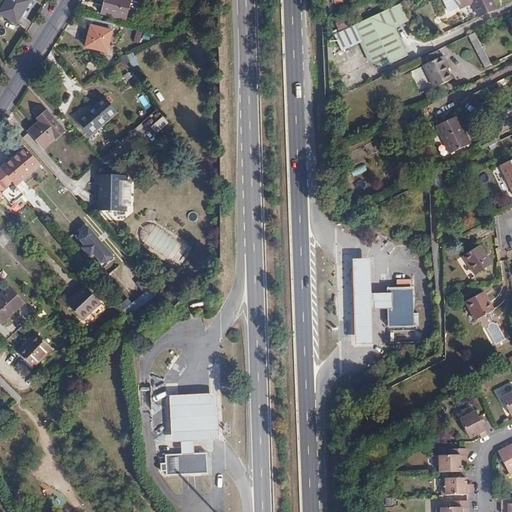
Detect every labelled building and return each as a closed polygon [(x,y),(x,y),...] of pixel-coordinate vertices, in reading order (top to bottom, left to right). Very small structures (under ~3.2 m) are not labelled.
[(30,0),(7,0),(0,12),(0,13),(17,23),(30,0)] [(124,17),(127,0),(104,0),(101,11),(124,17)] [(498,11),(492,0),(459,0),(463,10),(475,5),(481,19),(498,11)] [(403,4),(372,18),(356,26),(335,36),(342,53),(361,44),(370,63),(382,68),(409,56),(396,28),(411,20),(403,4)] [(107,52),(114,22),(94,17),(86,47),(107,52)] [(137,31),(135,42),(141,43),(143,33),(137,31)] [(484,68),(490,65),(476,35),(469,38),(484,68)] [(452,80),(441,58),(424,66),(435,88),(452,80)] [(499,102),(491,86),(473,94),(481,111),(499,102)] [(117,113),(105,99),(100,104),(97,104),(94,108),(94,109),(78,123),(91,137),(117,113)] [(30,132),(44,148),(64,131),(47,112),(39,120),(41,122),(30,132)] [(164,117),(152,127),(157,134),(170,124),(164,117)] [(470,144),(457,117),(438,126),(451,154),(470,144)] [(32,146),(37,140),(28,133),(24,139),(32,146)] [(20,183),(39,167),(28,154),(21,159),(18,155),(6,165),(20,183)] [(511,158),(499,165),(511,192),(511,158)] [(124,208),(126,173),(94,171),(92,207),(124,208)] [(0,194),(8,187),(0,177),(0,194)] [(24,194),(44,218),(53,210),(33,187),(24,194)] [(11,224),(17,219),(6,209),(1,214),(11,224)] [(74,234),(94,259),(96,257),(106,268),(117,258),(87,222),(74,234)] [(145,244),(180,266),(191,248),(156,227),(145,244)] [(15,238),(6,228),(1,232),(11,242),(15,238)] [(492,263),(479,246),(463,257),(476,275),(492,263)] [(392,306),(392,289),(380,289),(376,289),(375,277),(375,254),(357,254),(358,289),(359,312),(359,329),(360,339),(378,339),(377,316),(377,305),(381,305),(392,306)] [(392,306),(392,325),(414,324),(415,286),(392,284),(392,289),(392,306)] [(86,322),(105,305),(90,288),(71,305),(86,322)] [(0,300),(0,320),(3,324),(25,304),(13,289),(0,300)] [(484,295),(483,293),(468,300),(472,307),(475,306),(481,318),(498,309),(489,292),(484,295)] [(475,306),(472,307),(478,319),(481,318),(475,306)] [(19,353),(34,369),(53,348),(38,334),(19,353)] [(177,389),(174,389),(175,438),(185,438),(186,443),(186,452),(198,452),(197,443),(197,438),(204,438),(222,437),(222,388),(202,389),(187,389),(177,389)] [(511,393),(503,398),(511,414),(511,393)] [(480,433),(482,437),(488,434),(484,424),(480,417),(477,411),(462,419),(471,437),(480,433)] [(511,444),(498,452),(510,472),(511,471),(511,444)] [(461,461),(467,461),(467,447),(450,448),(450,455),(436,456),(436,465),(440,465),(440,472),(461,471),(461,464),(461,461)] [(208,477),(207,452),(198,452),(186,452),(168,452),(168,460),(164,461),(163,469),(168,469),(168,477),(208,477)] [(467,488),(467,482),(467,478),(445,478),(445,484),(441,484),(441,495),(473,494),(472,487),(470,487),(467,488)] [(511,511),(511,497),(502,498),(503,511),(509,511),(508,511),(511,511)] [(468,511),(468,500),(451,500),(451,506),(437,507),(437,511),(468,511)]
